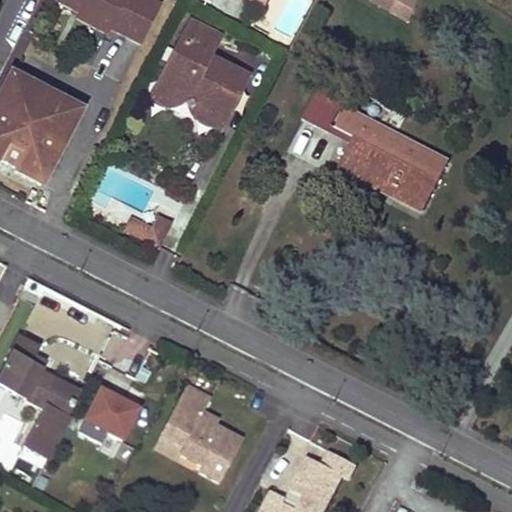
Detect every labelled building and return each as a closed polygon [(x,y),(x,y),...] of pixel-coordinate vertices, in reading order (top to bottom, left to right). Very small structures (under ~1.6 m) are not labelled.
[(160,7),(147,0),(52,0),(74,11),(79,14),(76,19),(108,35),(111,30),(116,32),(141,45),(160,7)] [(268,0),(245,0),(263,9),(268,0)] [(391,14),(398,0),(369,0),(368,2),(391,14)] [(398,0),(391,14),(410,24),(421,0),(398,0)] [(190,23),(156,87),(181,100),(187,97),(194,119),(220,132),(248,77),(209,58),(219,38),(190,23)] [(79,113),(11,78),(0,98),(0,161),(14,135),(30,143),(14,173),(40,187),(79,113)] [(346,98),(321,86),(302,121),(327,134),(330,127),(346,98)] [(181,100),(156,87),(150,100),(168,109),(181,104),(181,100)] [(351,145),(340,168),(394,196),(404,178),(433,194),(449,163),(395,135),(393,139),(380,133),(382,129),(346,110),(336,129),(354,139),(351,145)] [(336,129),(330,127),(327,134),(351,145),(354,139),(336,129)] [(395,135),(382,129),(380,133),(393,139),(395,135)] [(14,135),(0,161),(0,165),(14,173),(30,143),(14,135)] [(433,194),(404,178),(394,196),(424,212),(433,194)] [(158,217),(151,229),(166,236),(172,224),(158,217)] [(151,229),(131,219),(123,233),(158,251),(166,236),(151,229)] [(17,340),(8,358),(0,373),(0,388),(42,410),(23,447),(48,460),(67,422),(64,420),(78,393),(39,373),(28,367),(33,358),(37,350),(17,340)] [(43,363),(33,358),(28,367),(39,373),(43,363)] [(210,400),(186,387),(160,437),(183,448),(179,455),(201,467),(198,473),(219,484),(242,442),(221,431),(219,434),(213,431),(215,427),(218,422),(203,413),(210,400)] [(138,412),(100,391),(72,447),(110,466),(138,412)] [(160,437),(153,450),(176,461),(179,455),(183,448),(160,437)] [(331,453),(324,467),(343,477),(348,479),(355,466),(331,453)] [(324,467),(308,458),(290,491),(304,498),(297,511),(284,505),(287,500),(272,492),(262,511),(323,511),(343,477),(324,467)]
